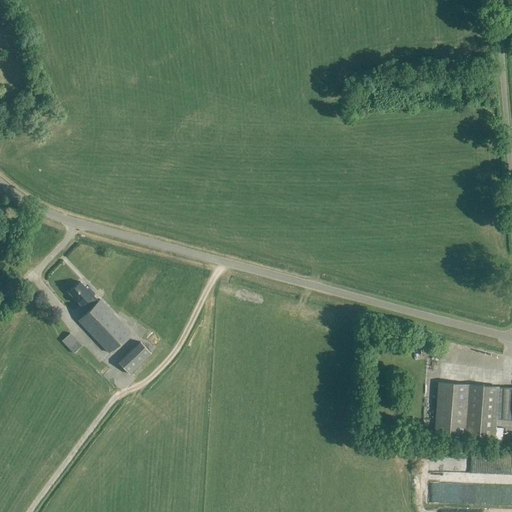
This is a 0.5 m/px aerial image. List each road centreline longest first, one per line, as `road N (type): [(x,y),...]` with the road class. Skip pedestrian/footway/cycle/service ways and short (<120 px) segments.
road 1 (unclassified): [(511,339),(61,218),(0,183)]
road 2 (track): [(223,262),(170,355),(114,398),(30,511)]
road 3 (unclassified): [(511,185),(497,0)]
